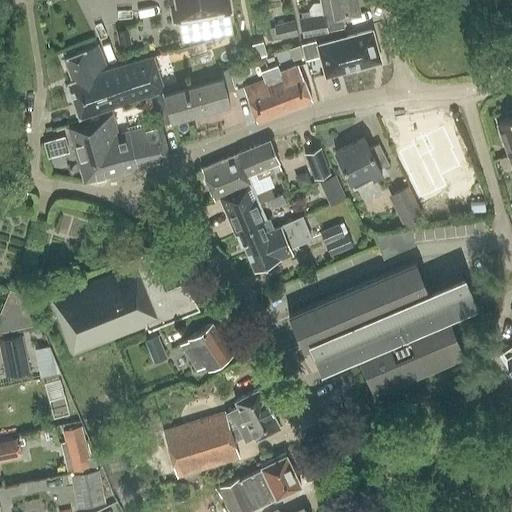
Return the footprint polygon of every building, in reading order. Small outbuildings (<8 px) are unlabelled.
[(175,0),(177,8),(172,9),(175,23),(183,21),(186,39),(233,31),(230,14),(231,14),(229,0),(175,0)] [(321,0),(324,11),(301,16),(304,32),(343,23),(341,13),(359,9),(357,0),(321,0)] [(271,28),(274,39),(299,33),(296,20),(275,25),(276,27),(271,28)] [(128,26),(118,28),(120,44),(131,42),(128,26)] [(339,70),(380,59),(373,28),(317,43),(322,65),(337,61),(339,70)] [(81,116),(151,93),(165,89),(154,56),(108,70),(98,43),(65,56),(74,79),(70,81),(68,84),(71,94),(74,96),(81,116)] [(288,50),(292,61),(303,57),(299,46),(288,50)] [(282,95),(287,108),(311,98),(298,63),(279,70),(281,75),(278,76),(275,68),(268,71),(271,79),(277,97),(282,95)] [(239,67),(230,71),(233,84),(244,80),(239,67)] [(229,70),(220,73),(221,77),(225,92),(235,89),(233,84),(230,71),(229,70)] [(256,120),(287,108),(282,95),(277,97),(271,79),(267,81),(266,76),(243,85),(256,120)] [(221,77),(163,93),(171,122),(229,106),(225,92),(221,77)] [(132,146),(128,132),(128,130),(118,133),(111,111),(91,117),(106,175),(140,165),(134,145),(132,146)] [(511,114),(495,120),(507,153),(511,151),(511,114)] [(85,181),(106,175),(91,117),(69,123),(85,181)] [(134,145),(140,165),(140,167),(169,159),(159,122),(153,124),(152,122),(146,123),(147,127),(128,132),(132,146),(134,145)] [(423,183),(447,172),(441,158),(467,146),(456,122),(419,139),(427,156),(413,162),(423,183)] [(371,171),(388,162),(378,143),(370,147),(365,136),(335,150),(353,187),(374,177),(371,171)] [(267,175),(276,171),(271,161),(278,158),(269,138),(239,151),(248,171),(253,169),(255,174),(257,179),(267,175)] [(305,153),(315,179),(332,172),(322,147),(305,153)] [(276,195),(267,175),(257,179),(255,174),(253,169),(248,171),(239,151),(204,167),(216,198),(220,197),(252,182),(260,201),(266,199),(276,195)] [(334,201),(351,196),(343,172),(326,178),(334,201)] [(299,230),(294,219),(275,227),(270,217),(268,218),(260,201),(252,182),(220,197),(236,234),(239,233),(248,252),(299,230)] [(390,195),(406,227),(412,224),(426,217),(409,185),(390,195)] [(284,195),(267,202),(270,209),(288,202),(284,195)] [(303,215),(294,219),(299,230),(248,252),(255,267),(293,251),(290,245),(312,235),(303,215)] [(339,223),(321,231),(331,255),(354,245),(348,233),(345,235),(339,223)] [(406,227),(372,232),(383,258),(415,245),(412,224),(406,227)] [(74,349),(146,320),(149,327),(201,308),(185,282),(165,289),(156,265),(164,262),(159,247),(121,261),(124,270),(54,298),(74,349)] [(290,315),(304,347),(324,339),(332,358),(357,347),(374,389),(444,360),(445,361),(453,358),(452,356),(461,352),(446,316),(478,302),(465,274),(427,290),(415,262),(290,315)] [(0,313),(0,331),(40,324),(28,296),(10,289),(0,313)] [(179,342),(187,355),(195,368),(204,362),(207,367),(231,351),(211,319),(187,334),(188,336),(179,342)] [(0,338),(0,344),(6,376),(30,371),(23,334),(0,338)] [(145,341),(150,353),(163,348),(158,335),(145,341)] [(511,344),(498,354),(511,375),(511,344)] [(50,346),(37,348),(42,374),(55,371),(51,350),(50,346)] [(232,435),(273,413),(260,387),(237,399),(240,405),(231,410),(233,414),(230,416),(232,420),(228,422),(225,411),(164,430),(171,452),(232,435)] [(239,456),(234,441),(244,435),(245,438),(254,433),(256,437),(279,425),(273,413),(232,435),(171,452),(178,475),(239,456)] [(82,425),(64,430),(68,447),(87,442),(82,425)] [(0,459),(18,456),(15,440),(0,443),(0,459)] [(245,511),(298,486),(300,484),(285,452),(261,464),(262,467),(239,478),(237,476),(219,485),(232,511),(245,511)] [(100,468),(71,473),(78,508),(107,502),(100,468)]
